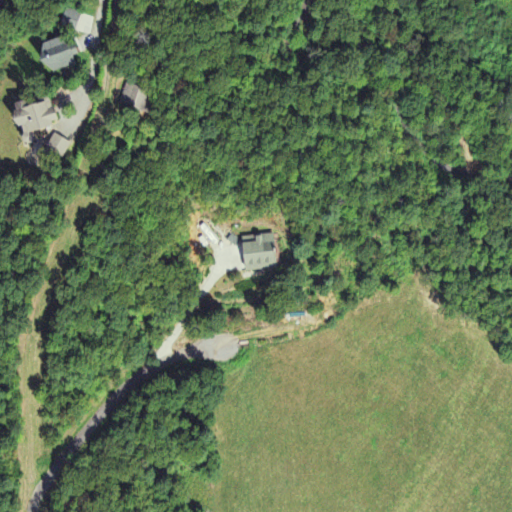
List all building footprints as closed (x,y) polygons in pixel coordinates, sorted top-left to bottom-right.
[(75,30),(82,14),(68,8),(61,25),(75,30)] [(50,73),(79,62),(69,34),(40,45),(50,73)] [(120,103),(149,114),(158,91),(128,79),(120,103)] [(18,109),(32,134),(60,119),(45,93),(18,109)] [(72,141),(55,132),(47,147),(64,156),(72,141)] [(246,269),(278,267),(275,233),(258,235),(258,241),(244,242),(246,269)]
